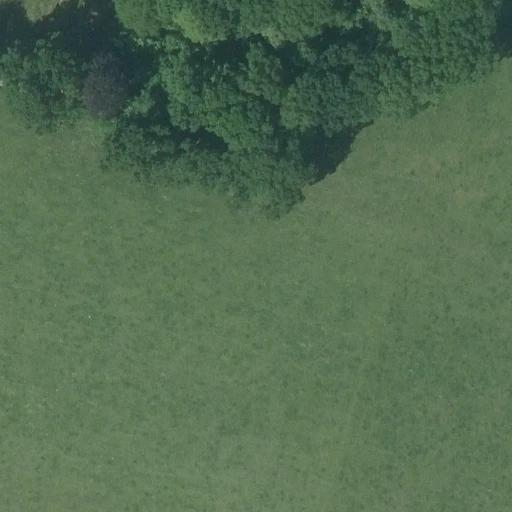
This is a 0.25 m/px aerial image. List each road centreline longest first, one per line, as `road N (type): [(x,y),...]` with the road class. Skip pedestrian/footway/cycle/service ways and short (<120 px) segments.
road 1 (residential): [(0,84),(50,96),(104,94),(381,59),(416,47),(444,0)]
road 2 (track): [(66,96),(89,114),(260,156)]
